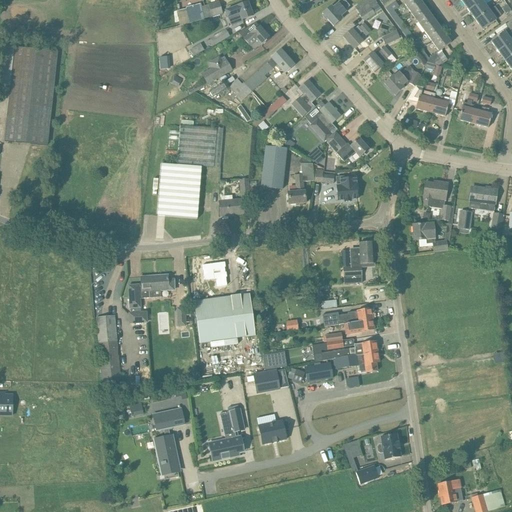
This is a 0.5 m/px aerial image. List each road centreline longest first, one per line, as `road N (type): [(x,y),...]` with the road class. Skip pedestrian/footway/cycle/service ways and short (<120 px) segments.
road 1 (residential): [(384,221),(107,248),(0,219)]
road 2 (residential): [(423,511),(384,221)]
road 3 (residential): [(272,0),(400,146)]
road 4 (residential): [(511,105),(437,0)]
